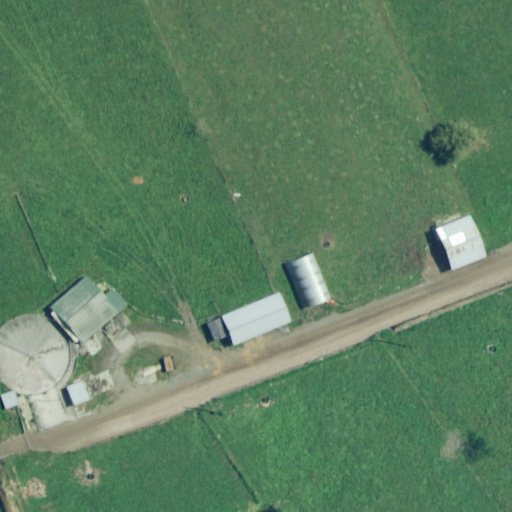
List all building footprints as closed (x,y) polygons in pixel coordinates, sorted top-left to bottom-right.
[(482,257),(466,216),(432,229),(448,271),(482,257)] [(330,299),(312,253),(285,264),(303,309),(330,299)] [(124,307),(110,290),(101,298),(83,278),(48,308),(79,344),(124,307)] [(288,323),(276,294),(218,317),(230,346),(288,323)] [(224,340),(216,319),(205,323),(213,344),(224,340)] [(88,400),(81,382),(65,388),(72,406),(88,400)] [(16,405),(11,392),(0,396),(0,398),(4,410),(16,405)]
